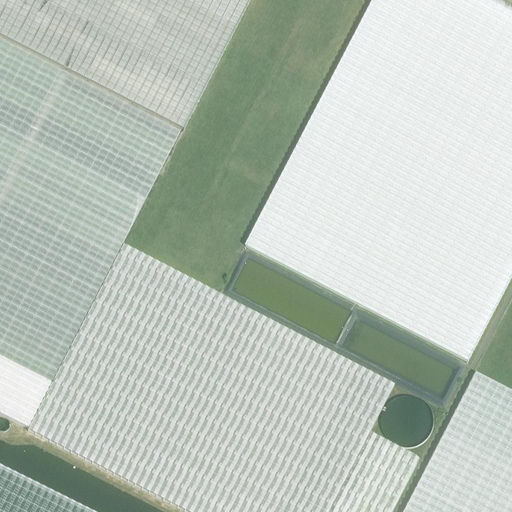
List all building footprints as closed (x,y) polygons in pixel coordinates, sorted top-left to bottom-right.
[(0,0),(0,36),(182,130),(221,57),(237,27),(250,0),(0,0)] [(246,242),(244,247),(245,247),(465,362),(493,309),(511,273),(511,3),(506,0),(371,0),(290,158),(246,242)] [(0,415),(28,430),(27,432),(182,511),(390,511),(417,460),(367,435),(392,387),(224,299),(218,296),(218,297),(212,294),(197,286),(130,251),(121,246),(133,224),(180,134),(0,41),(0,415)] [(511,511),(511,393),(475,375),(404,511),(511,511)] [(421,423),(421,422),(421,419),(420,416),(419,413),(416,409),(412,406),(409,404),(406,403),(402,402),(399,402),(393,404),(390,406),(387,408),(384,411),(383,414),(382,418),(381,422),(382,426),(383,430),(384,433),(387,436),(389,438),(392,440),(396,442),(400,442),(404,442),(408,441),(411,440),(414,437),(417,434),(419,431),(421,427),(421,423)] [(0,511),(85,511),(40,489),(0,469),(0,511)]
